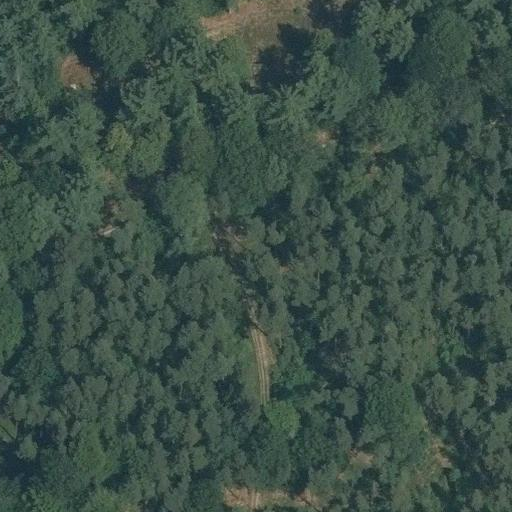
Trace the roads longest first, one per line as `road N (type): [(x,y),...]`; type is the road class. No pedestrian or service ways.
road 1 (track): [(0,278),(511,67)]
road 2 (track): [(148,0),(143,97),(207,215),(257,347),(264,401),(255,511)]
